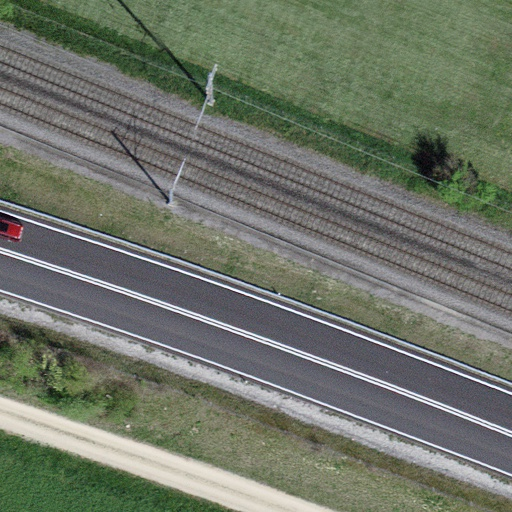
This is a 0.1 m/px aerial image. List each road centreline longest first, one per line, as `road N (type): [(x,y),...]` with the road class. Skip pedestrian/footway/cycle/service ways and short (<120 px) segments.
road 1 (trunk): [(511,434),(0,250)]
road 2 (track): [(0,412),(286,511)]
